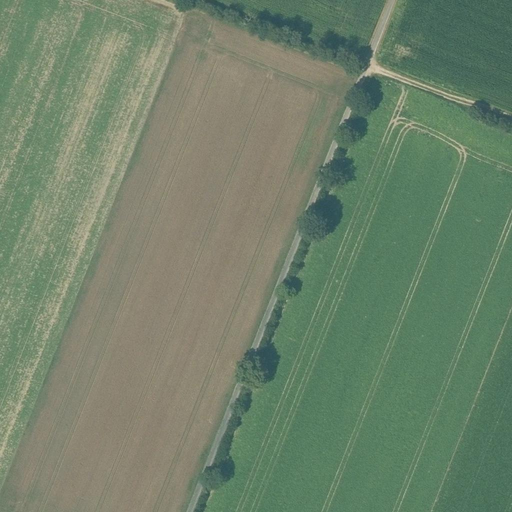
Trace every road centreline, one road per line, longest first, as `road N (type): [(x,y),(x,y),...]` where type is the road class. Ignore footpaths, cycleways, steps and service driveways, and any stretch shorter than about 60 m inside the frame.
road 1 (track): [(388,0),(186,511)]
road 2 (track): [(362,63),(511,124)]
